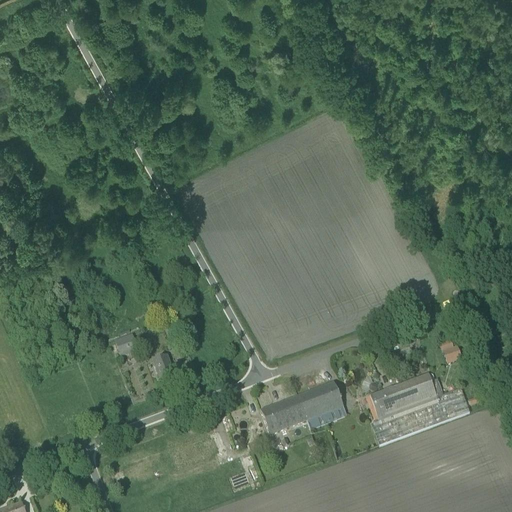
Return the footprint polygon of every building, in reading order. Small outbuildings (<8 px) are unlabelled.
[(114,343),(120,359),(138,352),(132,336),(114,343)] [(450,341),(438,345),(442,354),(454,350),(450,341)] [(454,350),(442,354),(447,367),(461,362),(457,349),(454,350)] [(152,363),(161,387),(176,382),(167,358),(157,361),(152,363)] [(428,376),(370,398),(378,420),(443,397),(437,381),(431,384),(428,376)] [(297,399),(306,423),(343,409),(334,385),(297,399)] [(260,413),(269,437),(306,423),(297,399),(260,413)] [(477,399),(467,402),(469,407),(479,404),(477,399)] [(281,442),(284,450),(289,448),(286,440),(281,442)] [(197,467),(181,473),(193,505),(209,499),(197,467)]
